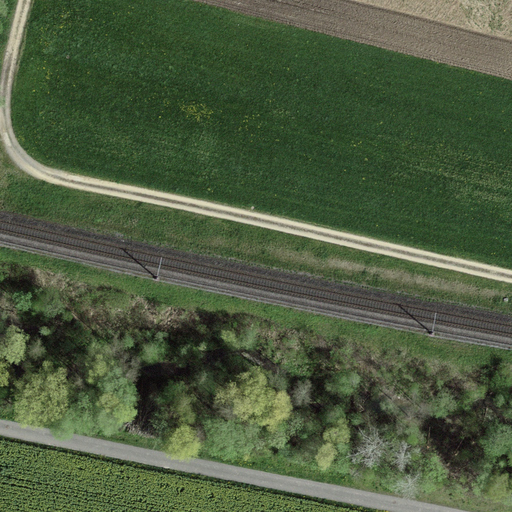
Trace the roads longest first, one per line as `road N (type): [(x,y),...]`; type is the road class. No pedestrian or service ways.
road 1 (track): [(26,0),(7,70),(8,140),(27,167),(511,273)]
road 2 (track): [(460,511),(0,425)]
